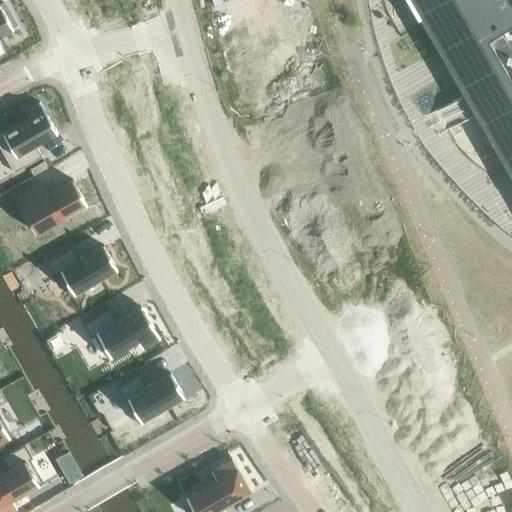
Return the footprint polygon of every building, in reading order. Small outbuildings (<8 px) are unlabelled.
[(511,0),(405,0),(461,95),(443,106),(456,129),(474,119),(511,184),(511,0)] [(0,35),(17,25),(4,2),(0,3),(0,35)] [(28,117),(0,133),(0,147),(14,172),(42,156),(35,145),(57,132),(39,102),(24,110),(28,117)] [(64,148),(54,154),(58,161),(68,155),(64,148)] [(44,161),(30,169),(34,176),(48,168),(44,161)] [(44,178),(23,190),(30,203),(44,228),(87,203),(73,178),(52,190),(44,178)] [(73,244),(53,255),(60,268),(73,293),(117,268),(104,243),(80,257),(73,244)] [(109,307),(90,317),(97,330),(110,354),(137,339),(141,345),(158,336),(154,330),(141,305),(116,319),(109,307)] [(140,372),(120,383),(127,396),(141,420),(184,395),(170,371),(147,384),(140,372)] [(0,443),(12,437),(0,416),(0,443)] [(8,469),(0,473),(0,511),(7,511),(17,507),(12,499),(43,482),(29,459),(32,457),(24,444),(1,457),(8,469)] [(220,475),(192,490),(204,511),(228,511),(224,504),(250,489),(236,465),(232,458),(215,467),(220,475)]
